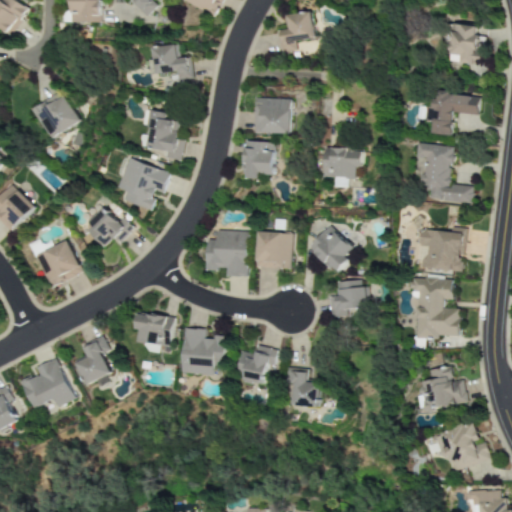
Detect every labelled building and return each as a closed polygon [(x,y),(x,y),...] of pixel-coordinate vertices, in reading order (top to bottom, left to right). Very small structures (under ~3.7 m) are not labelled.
[(0,0),(0,27),(10,36),(30,11),(16,0),(0,0)] [(101,23),(101,0),(71,0),(71,23),(101,23)] [(129,0),(130,0),(146,17),(157,7),(151,0),(129,0)] [(183,0),(183,1),(214,17),(222,0),(183,0)] [(315,40),(312,13),(287,16),(289,30),(278,32),(280,53),(296,52),(295,42),(315,40)] [(481,42),(476,41),(477,27),(452,24),(448,62),(478,65),(481,42)] [(177,73),(178,81),(193,80),(191,58),(181,59),(180,45),(153,48),(154,60),(149,61),(150,75),(177,73)] [(50,140),(79,121),(59,91),(30,110),(50,140)] [(481,97),(434,92),(432,109),(426,108),(425,119),(433,120),(431,134),(452,136),(454,113),(479,116),(481,97)] [(255,134),(291,134),(291,99),(256,99),(255,134)] [(275,143),(245,142),(244,180),(262,180),(262,176),(274,176),(275,143)] [(454,147),(418,144),(417,159),(425,159),(423,186),(430,187),(429,200),(473,204),(474,187),(451,185),(454,147)] [(363,167),(363,150),(325,149),(325,178),(357,178),(357,167),(363,167)] [(151,210),(157,192),(164,194),(171,173),(128,159),(118,189),(126,192),(123,201),(151,210)] [(35,209),(13,185),(0,196),(0,220),(10,232),(35,209)] [(119,244),(134,228),(122,218),(118,223),(103,209),(84,230),(103,248),(113,238),(119,244)] [(337,272),(355,249),(328,227),(309,250),(337,272)] [(420,268),(462,272),(466,229),(451,228),(451,232),(420,229),(417,255),(422,255),(420,268)] [(226,277),(247,278),(248,232),(216,231),(216,240),(207,240),(206,270),(226,271),(226,277)] [(257,233),(256,269),(290,270),(291,234),(257,233)] [(52,288),(82,273),(67,242),(36,256),(52,288)] [(453,280),(409,279),(408,291),(417,291),(416,338),(438,339),(438,336),(459,337),(460,309),(443,309),(444,300),(452,301),(453,280)] [(336,283),(338,297),(329,298),(331,319),(347,317),(347,311),(369,309),(367,288),(361,288),(360,280),(336,283)] [(138,313),(135,331),(140,331),(138,342),(171,346),(174,318),(138,313)] [(225,336),(213,336),(213,339),(206,339),(206,329),(184,329),(182,374),(223,376),(225,336)] [(76,364),(87,386),(111,374),(106,363),(115,359),(104,336),(83,346),(89,358),(76,364)] [(242,352),(238,371),(246,373),(243,382),(264,386),(268,365),(274,367),(278,351),(257,346),(255,355),(242,352)] [(34,410),(54,400),(57,408),(75,400),(56,359),(36,368),(39,374),(21,382),(34,410)] [(468,402),(462,380),(453,382),(449,366),(427,371),(430,380),(419,383),(427,413),(468,402)] [(320,383),(307,383),(308,369),(286,368),(285,383),(293,383),(292,407),(319,408),(320,383)] [(0,430),(0,431),(18,423),(15,415),(20,413),(8,386),(0,389),(0,430)] [(453,470),(490,462),(486,443),(480,444),(475,425),(436,434),(442,460),(450,458),(453,470)]
